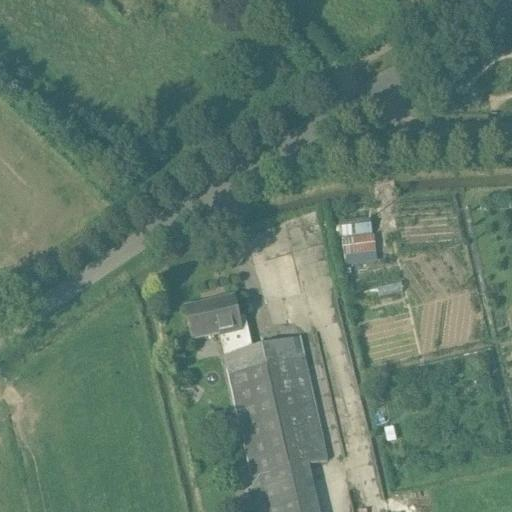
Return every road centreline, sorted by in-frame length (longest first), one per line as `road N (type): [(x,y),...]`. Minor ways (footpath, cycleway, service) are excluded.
road 1 (tertiary): [(0,336),(376,91)]
road 2 (tertiary): [(376,91),(511,7)]
road 3 (unclassified): [(511,124),(410,122),(376,91)]
